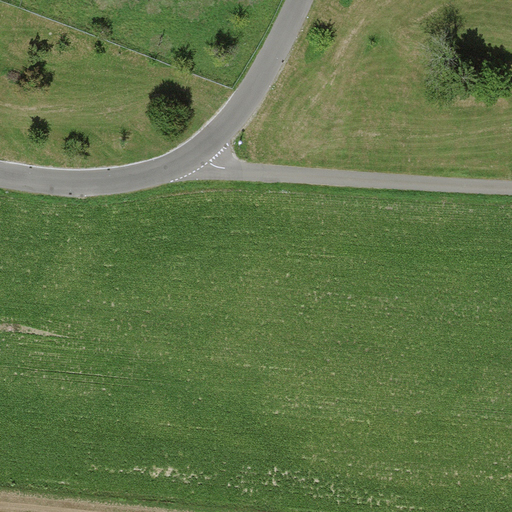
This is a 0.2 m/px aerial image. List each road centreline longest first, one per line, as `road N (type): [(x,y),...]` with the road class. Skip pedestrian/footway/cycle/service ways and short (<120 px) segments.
road 1 (unclassified): [(197,154),(207,164),(256,173),(511,188)]
road 2 (unclassified): [(0,175),(107,184),(142,180),(197,154)]
road 3 (unclassified): [(197,154),(235,117),(300,0)]
